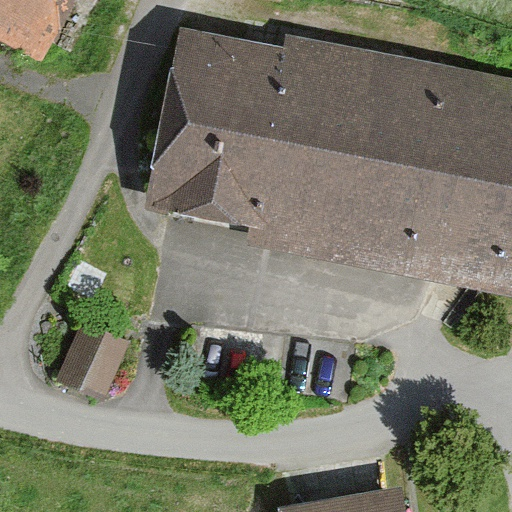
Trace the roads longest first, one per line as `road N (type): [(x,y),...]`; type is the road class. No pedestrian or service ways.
road 1 (unclassified): [(511,382),(389,421),(276,441),(150,436),(0,407)]
road 2 (residential): [(168,0),(0,348)]
